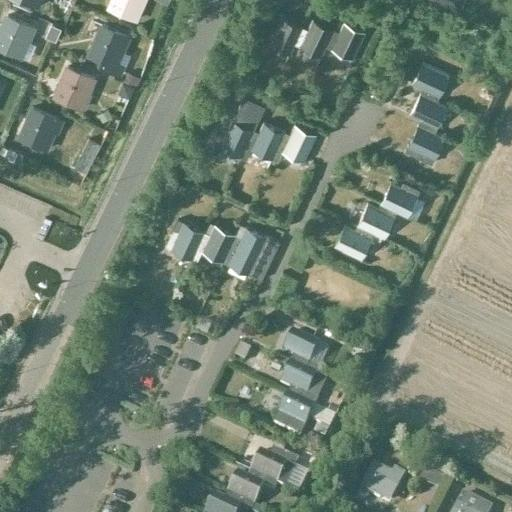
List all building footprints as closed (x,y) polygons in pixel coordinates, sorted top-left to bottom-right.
[(111,0),(109,6),(132,16),(138,0),(111,0)] [(37,26),(6,11),(0,24),(0,47),(23,58),(37,26)] [(267,43),(288,53),(293,43),(301,26),(279,16),(273,29),(268,27),(263,39),(268,42),(267,43)] [(320,55),(325,45),(333,28),(311,18),(306,28),(301,26),(293,43),(320,55)] [(338,30),(333,28),(325,45),(351,57),(363,30),(342,20),(338,30)] [(129,36),(100,23),(87,53),(106,61),(103,67),(119,74),(123,64),(113,60),(119,48),(123,50),(129,36)] [(411,82),(422,87),(420,92),(436,100),(449,73),(422,60),(411,82)] [(95,77),(65,65),(53,94),(77,105),(84,90),(88,92),(95,77)] [(446,105),(436,100),(420,92),(409,114),(420,119),(418,123),(433,131),(446,105)] [(220,130),(214,142),(219,144),(219,145),(240,155),(252,129),(262,108),(241,98),(231,119),(227,128),(225,132),(220,130)] [(30,105),(17,136),(47,147),(49,142),(44,140),(55,116),(30,105)] [(257,131),(252,129),(240,155),(246,158),(251,148),(271,157),(276,147),(284,131),(262,121),(257,131)] [(276,147),(271,157),(278,160),(283,150),(302,159),(315,133),(294,123),(289,134),(284,131),(276,147)] [(444,136),(433,131),(418,123),(407,145),(421,151),(418,156),(430,162),(433,157),(434,158),(444,136)] [(390,180),(380,202),(396,210),(406,215),(417,193),(416,193),(418,187),(406,182),(404,187),(390,180)] [(383,236),(396,210),(380,202),(377,207),(366,202),(356,223),(373,231),(383,236)] [(171,246),(170,247),(191,258),(196,248),(204,231),(178,219),(171,233),(166,244),(171,246)] [(207,225),(204,231),(196,248),(191,258),(197,260),(201,251),(214,257),(212,260),(220,263),(221,260),(222,261),(235,234),(213,223),(212,227),(207,225)] [(334,245),(360,258),(373,231),(356,223),(354,229),(344,224),(334,245)] [(227,250),(222,261),(248,273),(260,279),(278,241),(266,235),(245,225),(240,236),(235,234),(227,250)] [(282,352),(292,357),(290,362),(307,370),(319,344),(292,331),(282,352)] [(290,362),(280,383),(291,389),(289,394),(288,394),(288,395),(314,407),(315,408),(328,380),(317,375),(307,370),(290,362)] [(279,416),(274,425),(300,437),(304,428),(305,428),(305,427),(308,419),(329,429),(334,417),(315,408),(314,407),(288,395),(279,415),(278,414),(278,415),(279,416)] [(270,456),(260,451),(249,472),(277,485),(285,490),(299,461),(273,448),(270,456)] [(392,475),(374,465),(360,489),(390,505),(405,476),(394,470),(392,475)] [(274,492),(277,485),(249,472),(247,477),(237,472),(227,493),(254,506),(264,487),(274,492)] [(205,511),(238,511),(240,508),(248,511),(251,511),(254,506),(227,493),(224,498),(215,493),(205,511)] [(491,511),(493,508),(463,494),(453,511),(491,511)]
